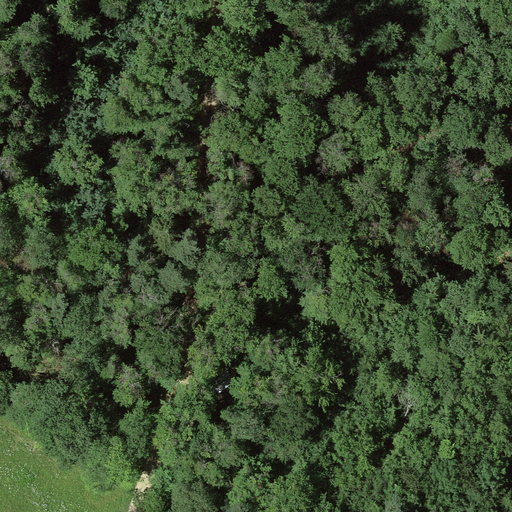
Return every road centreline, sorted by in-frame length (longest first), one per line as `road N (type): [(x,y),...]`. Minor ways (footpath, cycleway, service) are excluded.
road 1 (track): [(134,498),(184,332),(207,181),(219,0)]
road 2 (track): [(0,404),(134,498)]
